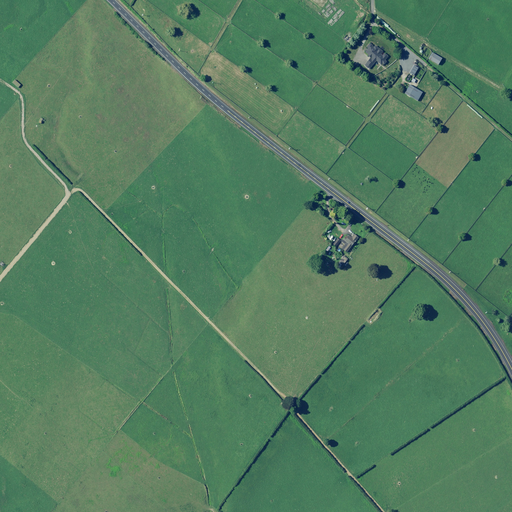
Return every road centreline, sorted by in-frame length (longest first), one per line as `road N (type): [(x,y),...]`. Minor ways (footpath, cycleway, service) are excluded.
road 1 (primary): [(108,0),(213,100),(439,275),(480,318),(511,369)]
road 2 (track): [(350,0),(511,97)]
road 3 (track): [(61,194),(77,186),(171,285)]
road 4 (track): [(382,511),(295,412)]
